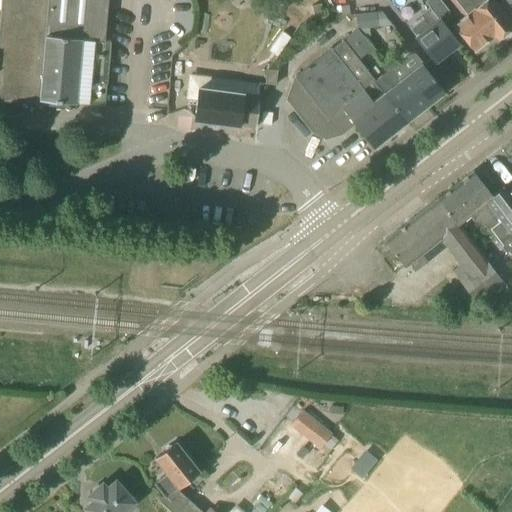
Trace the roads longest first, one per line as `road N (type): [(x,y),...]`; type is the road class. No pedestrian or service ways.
road 1 (tertiary): [(0,491),(332,232)]
road 2 (tertiary): [(332,232),(511,95)]
road 3 (residential): [(319,214),(273,164),(247,154),(165,149)]
road 4 (residential): [(165,149),(60,192),(0,201)]
road 5 (residential): [(0,119),(132,130),(165,149)]
